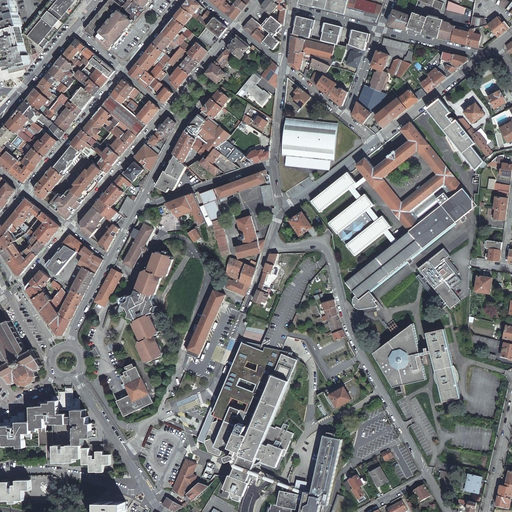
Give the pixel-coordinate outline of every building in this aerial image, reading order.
[(16,0),(1,0),(5,13),(9,29),(20,26),(22,25),(16,0)] [(44,48),(82,2),(80,0),(51,0),(51,2),(25,32),(44,48)] [(124,5),(117,0),(109,0),(86,29),(97,39),(123,7),(124,5)] [(123,34),(110,50),(122,60),(171,0),(151,0),(149,4),(148,5),(146,7),(134,22),(132,24),(130,26),(126,31),(123,34)] [(127,0),(117,0),(124,5),(123,7),(125,8),(127,14),(125,15),(131,20),(134,22),(146,7),(143,5),(138,0),(137,2),(132,2),(130,0),(128,0),(128,1),(127,0)] [(207,28),(215,17),(207,11),(202,17),(199,14),(202,10),(200,9),(201,8),(200,6),(201,5),(194,0),(188,0),(183,7),(193,16),(207,28)] [(234,20),(242,11),(235,4),(232,8),(225,2),(225,0),(219,0),(215,5),(234,20)] [(242,11),(247,5),(240,0),(238,0),(235,4),(242,11)] [(287,9),(276,0),(267,0),(262,6),(271,14),(276,7),(280,11),(278,20),(283,25),(285,26),(287,9)] [(284,0),(276,0),(287,9),(288,5),(283,2),(284,0)] [(300,0),(299,4),(315,8),(316,5),(346,13),(349,0),(300,0)] [(377,23),(383,7),(359,0),(349,0),(346,13),(346,15),(377,23)] [(434,0),(433,6),(432,7),(442,10),(444,3),(435,0),(434,0)] [(511,2),(506,0),(501,0),(500,4),(506,10),(511,2)] [(466,8),(449,1),(447,10),(464,14),(466,8)] [(315,8),(346,15),(346,13),(316,5),(315,8)] [(123,7),(97,39),(102,43),(112,32),(115,35),(119,30),(118,28),(119,27),(117,25),(124,16),(125,15),(127,14),(125,8),(123,7)] [(184,26),(193,16),(183,7),(177,14),(174,18),(184,26)] [(390,26),(408,31),(412,17),(403,14),(404,13),(401,12),(401,13),(394,10),(393,13),(389,23),(390,26)] [(408,31),(422,34),(428,18),(414,13),(413,15),(412,17),(408,31)] [(275,17),(272,15),(263,27),(268,32),(270,33),(264,42),(274,49),(280,41),(275,37),(279,32),(278,31),(283,25),(278,20),(276,19),(275,17)] [(422,34),(439,38),(444,21),(444,20),(440,19),(440,17),(433,15),(432,17),(429,16),(428,18),(422,34)] [(119,30),(121,32),(123,29),(121,28),(126,22),(128,23),(129,22),(128,21),(128,20),(124,16),(117,25),(119,27),(118,28),(119,30)] [(298,16),(294,34),(305,37),(310,38),(314,20),(298,16)] [(206,29),(219,39),(228,28),(219,20),(215,17),(207,28),(206,29)] [(490,27),(498,37),(499,37),(510,28),(505,21),(503,23),(498,17),(490,24),(489,23),(487,25),(485,18),(472,17),(470,29),(470,30),(473,29),(485,26),(488,25),(490,27)] [(188,35),(191,31),(184,26),(174,18),(167,27),(178,35),(182,30),(184,32),(188,35)] [(260,25),(252,18),(244,28),(253,35),(260,25)] [(439,38),(467,45),(470,32),(456,28),(457,25),(451,24),(451,23),(444,21),(439,38)] [(342,27),(326,23),(322,41),(329,42),(337,44),(342,27)] [(260,25),(253,35),(262,43),(264,42),(270,33),(268,32),(265,36),(259,31),(263,27),(260,25)] [(25,44),(20,26),(9,29),(0,30),(0,32),(7,59),(7,60),(6,60),(7,64),(8,67),(23,62),(30,60),(29,55),(28,55),(25,44)] [(184,41),(187,38),(186,37),(186,36),(184,34),(184,35),(183,34),(179,39),(177,37),(178,35),(167,27),(163,32),(180,46),(184,41)] [(467,45),(479,48),(482,34),(476,33),(476,34),(472,33),(473,29),(470,30),(470,32),(467,45)] [(112,32),(102,43),(108,48),(121,32),(119,30),(115,35),(112,32)] [(347,47),(365,51),(369,34),(353,30),(350,45),(347,43),(346,46),(347,47)] [(191,40),(195,35),(191,31),(188,35),(186,36),(186,37),(187,38),(191,40)] [(121,32),(108,48),(110,50),(123,34),(121,32)] [(181,47),(180,46),(163,32),(154,44),(166,54),(169,51),(168,51),(169,50),(168,49),(167,50),(166,49),(169,46),(168,45),(168,44),(173,48),(167,55),(167,56),(172,59),(181,47)] [(294,34),(292,34),(289,62),(298,70),(301,69),(304,59),(305,53),(302,52),(305,37),(294,34)] [(238,36),(227,48),(239,57),(242,54),(243,55),(250,46),(238,36)] [(305,53),(304,59),(313,61),(315,56),(332,60),(334,61),(344,63),(347,47),(346,46),(337,44),(329,42),(322,41),(310,38),(305,37),(302,52),(305,53)] [(409,44),(385,38),(383,44),(407,50),(409,44)] [(73,44),(80,50),(87,56),(92,61),(96,55),(78,39),(73,44)] [(190,46),(184,41),(180,46),(181,47),(185,51),(190,46)] [(200,62),(209,52),(198,43),(196,45),(195,44),(193,47),(194,48),(189,54),(200,62)] [(81,70),(83,72),(85,68),(86,68),(87,67),(78,59),(80,56),(76,55),(80,50),(73,44),(64,55),(81,70)] [(166,54),(154,44),(151,48),(138,63),(149,73),(150,71),(148,69),(157,59),(165,66),(169,62),(172,59),(167,56),(167,55),(166,54)] [(178,64),(187,52),(185,51),(181,47),(172,59),(169,62),(175,67),(178,64)] [(231,55),(226,50),(206,73),(218,83),(226,74),(222,70),(223,68),(221,67),(222,65),(220,64),(225,59),(227,60),(231,55)] [(390,56),(378,51),(372,67),(378,69),(383,71),(390,56)] [(414,62),(416,53),(409,51),(406,57),(405,57),(403,61),(412,64),(414,62)] [(452,66),(455,55),(444,52),(441,61),(442,61),(441,65),(446,68),(449,65),(452,66)] [(193,70),(200,62),(189,54),(188,55),(189,57),(181,67),(190,74),(193,70)] [(78,73),(81,70),(64,55),(57,63),(68,73),(70,75),(72,77),(73,76),(74,75),(74,74),(78,72),(78,73)] [(100,69),(106,63),(104,61),(96,55),(92,61),(91,62),(96,66),(98,68),(99,69),(100,69)] [(452,73),(469,61),(468,58),(455,55),(452,66),(449,65),(446,68),(452,73)] [(82,62),(87,66),(91,62),(92,61),(87,56),(82,62)] [(313,61),(309,70),(310,71),(309,72),(311,73),(313,67),(325,72),(321,76),(315,73),(311,80),(317,85),(318,86),(325,76),(326,73),(327,72),(330,67),(334,61),(332,60),(315,56),(313,61)] [(402,77),(407,70),(412,64),(403,61),(398,59),(394,61),(391,70),(387,69),(386,72),(388,73),(401,78),(402,77)] [(25,67),(23,62),(8,67),(9,71),(25,67)] [(273,62),(262,76),(277,88),(279,66),(273,62)] [(56,65),(50,72),(70,88),(76,80),(73,76),(72,77),(70,75),(68,73),(57,63),(56,65)] [(100,69),(110,78),(116,71),(106,63),(100,69)] [(149,73),(138,63),(130,74),(136,79),(136,78),(138,79),(138,78),(140,80),(139,81),(147,89),(155,78),(151,74),(149,73)] [(158,65),(151,74),(155,78),(162,70),(163,69),(158,65)] [(437,86),(452,73),(446,68),(441,65),(429,74),(428,75),(430,76),(437,86)] [(177,90),(190,74),(181,67),(173,75),(172,75),(171,76),(172,77),(171,78),(173,80),(171,83),(174,86),(177,90)] [(91,79),(102,88),(110,78),(100,69),(99,69),(94,75),(91,79)] [(378,69),(374,79),(386,84),(389,78),(387,77),(388,73),(386,72),(383,71),(378,69)] [(87,75),(83,72),(81,70),(78,73),(77,74),(78,77),(89,87),(87,90),(95,96),(96,95),(102,88),(91,79),(87,75)] [(162,70),(155,78),(160,82),(167,74),(162,70)] [(11,80),(18,80),(17,75),(23,75),(23,72),(10,73),(11,80)] [(70,88),(50,72),(46,77),(54,84),(54,85),(56,82),(58,84),(59,82),(62,84),(58,88),(59,89),(64,93),(65,94),(70,88)] [(262,78),(255,72),(244,86),(258,98),(257,99),(265,105),(272,95),(265,90),(265,91),(257,84),(262,78)] [(318,86),(330,97),(336,87),(338,84),(325,76),(318,86)] [(428,93),(437,86),(430,76),(421,84),(428,93)] [(44,79),(41,83),(52,92),(53,91),(54,91),(55,90),(51,87),(52,86),(54,84),(46,77),(44,79)] [(155,78),(147,89),(151,92),(155,88),(160,92),(165,85),(160,82),(155,78)] [(125,79),(117,89),(127,98),(128,98),(129,97),(130,98),(131,96),(137,89),(125,79)] [(374,79),(371,88),(381,92),(382,89),(384,89),(386,84),(374,79)] [(41,83),(37,88),(55,104),(60,99),(55,95),(52,92),(41,83)] [(84,110),(95,96),(87,90),(84,86),(73,100),(75,102),(84,110)] [(372,114),(376,109),(382,102),(383,101),(387,95),(381,92),(371,88),(365,86),(359,99),(358,102),(372,114)] [(165,104),(174,93),(167,87),(162,93),(161,92),(157,97),(165,104)] [(303,108),(312,97),(307,94),(300,87),(294,94),(294,96),(292,98),(294,99),(293,100),(303,108)] [(344,105),(349,92),(342,88),(341,89),(340,88),(339,89),(336,87),(330,97),(342,106),(344,105)] [(35,91),(32,94),(45,104),(44,105),(51,110),(55,104),(37,88),(35,91)] [(400,99),(408,109),(420,99),(426,94),(421,88),(414,94),(410,90),(400,99)] [(60,99),(64,93),(59,89),(55,95),(60,99)] [(112,95),(127,107),(129,105),(125,102),(126,100),(130,103),(132,101),(128,98),(127,98),(117,89),(112,95)] [(140,92),(137,89),(131,96),(134,99),(140,92)] [(220,90),(218,92),(213,99),(223,107),(224,106),(223,106),(229,98),(223,93),(220,90)] [(500,91),(489,97),(495,109),(507,103),(500,91)] [(70,98),(65,94),(64,93),(60,99),(65,103),(65,104),(70,98)] [(32,94),(27,100),(39,111),(39,110),(41,108),(42,109),(45,106),(44,105),(45,104),(32,94)] [(147,125),(138,117),(127,107),(112,95),(102,107),(112,115),(116,118),(120,121),(128,128),(131,130),(138,136),(147,125)] [(387,108),(395,119),(408,109),(400,99),(399,98),(389,107),(387,108)] [(55,104),(51,110),(56,114),(65,103),(60,99),(55,104)] [(223,107),(213,99),(207,105),(204,109),(215,118),(223,109),(227,113),(229,111),(224,107),(223,108),(223,107)] [(451,113),(440,99),(428,109),(460,150),(476,170),(480,166),(484,161),(487,159),(484,156),(482,158),(472,146),(476,143),(458,121),(457,120),(454,122),(452,121),(454,119),(453,117),(451,119),(448,115),(451,113)] [(22,106),(19,109),(36,123),(39,119),(46,124),(52,129),(56,134),(57,135),(61,139),(66,132),(51,120),(47,117),(43,114),(44,114),(39,110),(39,111),(27,100),(22,106)] [(127,107),(138,117),(144,110),(132,100),(132,101),(130,103),(129,105),(127,107)] [(144,110),(138,117),(147,125),(161,109),(151,101),(144,110)] [(69,107),(79,116),(84,110),(75,102),(74,103),(75,104),(74,105),(72,103),(69,107)] [(353,116),(364,125),(372,114),(358,102),(353,116)] [(378,120),(385,128),(395,119),(387,108),(387,109),(382,102),(376,109),(381,113),(373,119),(374,120),(376,119),(377,120),(378,120)] [(476,104),(465,113),(473,123),(485,114),(476,104)] [(61,117),(71,126),(77,119),(79,116),(69,107),(61,117)] [(112,115),(102,107),(93,118),(102,125),(103,126),(106,122),(109,125),(107,129),(111,133),(113,132),(112,131),(120,121),(116,118),(113,122),(112,121),(111,122),(108,120),(112,115)] [(19,109),(13,117),(22,124),(24,126),(28,121),(30,122),(31,124),(34,127),(40,132),(41,131),(43,129),(42,128),(40,126),(37,124),(36,123),(19,109)] [(209,116),(203,111),(200,115),(206,120),(209,116)] [(47,117),(51,120),(53,117),(55,115),(51,112),(47,117)] [(252,118),(245,113),(242,121),(245,123),(249,125),(252,122),(250,121),(252,118)] [(206,120),(200,115),(186,131),(211,152),(213,151),(214,151),(216,149),(227,140),(232,134),(209,116),(206,120)] [(268,122),(260,116),(255,124),(264,129),(268,122)] [(11,119),(6,125),(15,133),(18,129),(20,127),(22,124),(13,117),(11,119)] [(51,120),(66,132),(71,126),(61,117),(60,118),(58,121),(53,117),(51,120)] [(170,117),(136,158),(151,171),(159,156),(151,149),(154,145),(159,139),(160,140),(162,137),(162,136),(162,135),(167,139),(174,127),(176,123),(170,117)] [(102,125),(93,118),(92,119),(83,130),(93,138),(97,141),(101,145),(104,142),(103,142),(105,139),(106,140),(111,133),(107,129),(106,128),(97,138),(94,135),(95,133),(97,135),(101,131),(99,129),(102,125)] [(460,119),(458,121),(476,143),(481,150),(487,145),(487,141),(480,132),(477,132),(476,132),(472,128),(464,118),(460,119)] [(338,125),(287,120),(283,151),(287,152),(287,156),(286,164),(330,169),(331,160),(331,156),(335,157),(338,125)] [(125,130),(128,128),(120,121),(112,131),(113,132),(120,138),(121,138),(125,133),(118,128),(120,126),(125,130)] [(441,160),(411,122),(402,130),(410,140),(400,148),(399,147),(398,146),(397,146),(396,146),(395,148),(394,149),(392,150),(390,150),(389,151),(387,154),(384,155),(384,156),(383,156),(383,157),(383,158),(384,159),(385,160),(375,168),(366,158),(357,165),(367,177),(369,180),(375,188),(384,180),(383,178),(418,151),(419,152),(420,152),(432,167),(441,160)] [(511,122),(501,129),(508,142),(511,140),(511,122)] [(6,125),(0,132),(0,133),(18,149),(25,140),(15,133),(6,125)] [(37,137),(39,134),(31,128),(30,128),(28,129),(28,130),(37,137)] [(15,133),(25,140),(27,142),(30,145),(30,144),(35,148),(45,157),(52,149),(42,141),(41,140),(37,145),(18,129),(15,133)] [(42,141),(52,149),(58,142),(59,141),(43,129),(41,131),(47,135),(42,141)] [(93,138),(83,130),(79,135),(88,142),(91,139),(92,140),(93,138)] [(130,146),(138,136),(131,130),(129,132),(128,132),(127,133),(128,133),(123,139),(123,140),(130,146)] [(180,159),(188,167),(193,164),(194,163),(193,162),(187,157),(193,147),(204,156),(204,157),(211,152),(186,131),(174,153),(180,159)] [(0,133),(0,144),(5,149),(7,150),(9,151),(15,157),(20,161),(21,162),(25,157),(26,159),(28,157),(23,153),(18,149),(0,133)] [(88,142),(79,135),(72,144),(81,152),(89,157),(94,151),(91,148),(92,147),(93,148),(94,147),(92,146),(88,142)] [(121,156),(130,146),(123,140),(123,139),(121,138),(120,138),(113,145),(112,144),(111,145),(109,143),(108,145),(110,147),(121,156)] [(25,140),(18,149),(23,153),(25,151),(22,148),(27,142),(25,140)] [(246,156),(244,155),(230,143),(227,140),(216,149),(233,162),(234,161),(234,162),(235,162),(236,162),(238,158),(238,159),(239,160),(240,161),(241,161),(242,160),(246,156)] [(101,145),(97,141),(93,145),(92,145),(92,146),(94,147),(97,150),(99,147),(101,145)] [(58,161),(53,166),(63,174),(81,152),(72,144),(67,149),(69,150),(59,162),(58,161)] [(151,149),(159,156),(161,151),(154,145),(151,149)] [(269,158),(270,146),(268,146),(268,148),(262,150),(258,151),(257,150),(252,152),(251,153),(250,151),(245,153),(244,155),(246,156),(255,163),(269,158)] [(113,165),(121,156),(110,147),(106,153),(99,147),(97,150),(104,156),(103,157),(113,165)] [(28,157),(38,166),(45,157),(35,148),(28,157)] [(220,169),(226,174),(240,169),(233,162),(216,149),(214,151),(213,151),(211,152),(204,157),(205,157),(214,165),(217,161),(220,164),(218,168),(220,169)] [(5,157),(0,162),(11,172),(20,161),(15,157),(9,151),(6,155),(5,157)] [(174,153),(157,186),(167,192),(169,189),(170,189),(170,188),(175,190),(188,167),(180,159),(174,153)] [(511,176),(511,164),(503,163),(505,154),(502,155),(500,156),(499,156),(497,157),(495,159),(492,161),(496,162),(495,166),(502,167),(502,169),(501,169),(500,174),(511,176)] [(201,164),(201,163),(205,157),(204,157),(204,156),(197,162),(200,165),(201,164)] [(21,162),(33,172),(38,166),(28,157),(26,159),(25,157),(21,162)] [(107,172),(113,165),(103,157),(97,164),(107,172)] [(215,175),(220,169),(218,168),(214,165),(205,157),(201,163),(201,164),(215,175)] [(442,161),(441,160),(432,167),(431,168),(437,175),(440,173),(437,169),(444,163),(442,161)] [(11,172),(24,183),(33,172),(21,162),(20,161),(11,172)] [(95,172),(102,178),(107,172),(97,164),(94,162),(89,168),(91,171),(93,169),(95,171),(95,172)] [(135,162),(126,173),(134,181),(144,170),(135,162)] [(450,171),(444,163),(390,206),(409,230),(463,188),(450,171)] [(64,175),(63,174),(53,166),(35,188),(36,193),(45,199),(53,189),(64,175)] [(83,180),(93,188),(93,187),(96,182),(98,184),(102,178),(95,172),(95,171),(93,169),(91,171),(89,168),(88,170),(82,176),(85,179),(83,180)] [(270,181),(269,175),(268,174),(266,170),(217,188),(219,193),(217,193),(219,200),(221,201),(228,199),(227,197),(239,192),(240,193),(241,193),(240,192),(270,181)] [(69,219),(85,199),(83,197),(75,190),(73,188),(72,188),(71,187),(81,176),(77,171),(70,179),(69,178),(65,183),(70,188),(63,197),(53,189),(45,199),(69,219)] [(348,172),(312,201),(321,212),(351,189),(357,183),(348,172)] [(130,182),(122,174),(115,183),(120,188),(126,181),(129,183),(130,182)] [(75,190),(83,197),(86,194),(87,195),(93,188),(83,180),(85,179),(82,176),(72,188),(73,188),(75,190)] [(0,178),(0,191),(1,192),(9,182),(2,177),(0,178)] [(357,183),(351,189),(359,200),(364,196),(359,189),(369,180),(367,177),(357,183)] [(488,189),(495,190),(499,190),(510,192),(511,186),(501,185),(501,184),(496,183),(497,180),(490,179),(488,189)] [(402,203),(384,180),(375,188),(390,206),(397,201),(400,204),(402,203)] [(1,192),(10,199),(16,192),(17,188),(9,182),(1,192)] [(120,188),(115,183),(110,188),(102,198),(112,207),(119,198),(120,199),(121,198),(120,197),(125,192),(124,191),(123,190),(120,188)] [(273,195),(271,184),(262,186),(265,206),(274,204),(273,195)] [(477,205),(463,188),(409,230),(424,249),(477,205)] [(211,221),(222,217),(212,190),(201,194),(211,221)] [(0,204),(4,207),(10,199),(1,192),(0,192),(0,204)] [(207,223),(195,193),(167,203),(177,216),(178,216),(193,210),(200,225),(207,223)] [(366,193),(328,223),(337,234),(371,207),(374,205),(366,193)] [(125,218),(134,200),(128,195),(119,212),(123,216),(125,218)] [(496,209),(507,211),(509,198),(497,197),(496,209)] [(32,210),(36,205),(27,198),(18,210),(27,218),(30,215),(29,214),(32,210)] [(112,207),(102,198),(94,207),(105,216),(115,225),(116,225),(123,216),(119,212),(112,207)] [(377,203),(374,205),(365,212),(374,223),(379,218),(383,215),(385,213),(377,203)] [(40,217),(44,212),(36,205),(32,210),(40,217)] [(105,216),(94,207),(82,222),(83,230),(91,237),(99,228),(101,226),(101,223),(99,222),(101,220),(101,221),(105,216)] [(371,207),(337,234),(346,245),(379,218),(371,207)] [(493,208),(492,217),(496,218),(496,219),(506,220),(507,211),(496,209),(493,208)] [(27,218),(18,210),(4,226),(10,231),(16,224),(20,227),(28,218),(27,218)] [(62,226),(44,212),(40,217),(42,219),(46,222),(42,226),(41,226),(40,228),(41,228),(37,233),(36,232),(36,231),(35,230),(34,230),(40,222),(37,220),(31,228),(30,229),(47,245),(55,235),(62,226)] [(313,236),(318,235),(317,234),(322,231),(317,224),(313,227),(303,213),(291,220),(301,235),(309,230),(313,236)] [(383,215),(346,245),(355,256),(392,227),(383,215)] [(240,258),(262,252),(264,246),(266,240),(259,241),(257,236),(257,233),(252,216),(239,220),(242,234),(241,235),(241,239),(244,239),(246,245),(237,247),(240,258)] [(213,222),(222,257),(230,255),(221,220),(216,221),(213,222)] [(135,227),(125,247),(131,250),(124,263),(134,268),(143,250),(145,252),(147,247),(145,246),(154,228),(145,223),(141,231),(138,229),(135,227)] [(0,241),(10,231),(4,226),(2,224),(0,226),(0,241)] [(14,233),(20,227),(16,224),(10,231),(0,241),(0,247),(2,251),(15,242),(17,240),(15,237),(12,233),(13,232),(14,233)] [(28,233),(30,229),(31,228),(27,224),(22,229),(27,233),(28,233)] [(108,251),(120,229),(116,225),(115,225),(99,244),(108,251)] [(389,229),(384,232),(393,243),(409,230),(407,227),(402,231),(395,237),(389,229)] [(194,240),(195,242),(202,238),(196,228),(195,228),(189,233),(194,240)] [(27,233),(22,229),(18,232),(19,234),(18,235),(21,238),(22,236),(23,237),(27,233)] [(38,255),(47,245),(30,229),(28,233),(33,238),(31,240),(30,239),(29,240),(30,241),(29,242),(32,245),(30,247),(29,247),(38,255)] [(409,230),(345,283),(359,300),(424,249),(409,230)] [(74,249),(80,241),(72,234),(64,243),(74,249)] [(486,248),(488,248),(491,249),(502,250),(503,242),(488,240),(486,248)] [(81,253),(86,246),(80,241),(74,249),(77,251),(81,253)] [(2,251),(9,262),(22,253),(15,242),(2,251)] [(49,261),(46,264),(58,274),(77,251),(74,249),(64,243),(59,250),(60,251),(53,259),(52,258),(49,261)] [(84,255),(89,258),(93,254),(94,252),(86,246),(81,253),(84,255)] [(22,253),(9,262),(18,274),(21,275),(35,259),(38,255),(29,247),(22,253)] [(429,260),(418,268),(451,309),(461,301),(452,288),(461,280),(458,275),(461,273),(449,260),(451,256),(445,249),(429,260)] [(491,249),(489,259),(500,261),(502,250),(491,249)] [(167,254),(163,252),(158,251),(158,252),(155,251),(150,266),(151,266),(150,268),(151,269),(149,270),(148,268),(143,271),(137,288),(140,289),(139,291),(137,290),(135,294),(130,296),(130,298),(130,299),(129,300),(128,301),(127,301),(125,301),(124,305),(124,306),(128,307),(131,312),(129,317),(135,319),(136,322),(134,323),(140,337),(141,337),(142,338),(143,339),(142,341),(140,340),(140,341),(139,345),(146,361),(148,360),(149,362),(154,360),(158,358),(163,356),(162,354),(164,353),(157,337),(155,337),(155,336),(158,334),(157,332),(160,331),(152,315),(150,316),(149,314),(154,312),(153,310),(153,309),(153,308),(154,306),(156,305),(152,297),(154,293),(155,294),(162,277),(160,276),(161,275),(164,276),(165,274),(167,275),(174,258),(172,257),(172,256),(167,254)] [(271,275),(278,253),(270,254),(265,271),(269,273),(269,274),(271,275)] [(89,258),(84,255),(79,264),(85,267),(95,273),(102,259),(93,254),(89,258)] [(242,281),(250,285),(251,286),(256,268),(250,266),(241,262),(231,258),(226,274),(234,278),(242,282),(242,281)] [(102,259),(95,273),(96,273),(103,260),(102,259)] [(186,317),(204,264),(189,259),(170,312),(186,317)] [(76,283),(73,290),(84,296),(92,282),(96,273),(95,273),(85,267),(78,280),(76,280),(75,282),(76,283)] [(102,289),(96,301),(105,306),(123,274),(113,268),(102,289)] [(51,278),(42,269),(35,278),(43,288),(51,278)] [(267,274),(264,272),(259,289),(262,290),(263,287),(267,274)] [(493,278),(478,275),(476,291),(491,293),(493,278)] [(27,289),(34,299),(45,291),(43,288),(35,278),(28,286),(27,289)] [(245,295),(250,285),(242,281),(242,282),(234,278),(233,281),(229,279),(226,287),(245,295)] [(59,292),(63,287),(55,280),(52,283),(53,286),(57,290),(59,292)] [(42,310),(51,324),(60,314),(59,313),(58,312),(60,308),(58,307),(56,309),(54,305),(57,301),(62,304),(65,297),(66,292),(63,287),(59,292),(56,295),(54,297),(52,300),(51,301),(42,310)] [(84,296),(73,290),(69,287),(68,289),(71,292),(61,312),(72,320),(84,296)] [(226,295),(215,290),(189,352),(199,357),(226,295)] [(259,290),(254,300),(261,303),(262,300),(265,302),(269,294),(266,293),(259,290)] [(34,299),(42,310),(51,301),(46,293),(45,291),(34,299)] [(374,297),(370,291),(359,300),(356,295),(355,296),(354,297),(354,298),(353,299),(353,300),(353,301),(353,302),(353,303),(353,304),(354,305),(354,306),(355,307),(357,308),(357,309),(358,309),(359,310),(360,309),(373,307),(375,305),(374,303),(378,301),(374,297)] [(130,298),(130,296),(129,296),(129,295),(128,294),(127,296),(126,295),(125,295),(124,296),(122,297),(121,298),(121,299),(121,301),(121,302),(122,303),(123,304),(124,305),(125,301),(127,301),(128,301),(129,300),(130,299),(130,298)] [(325,309),(336,306),(335,300),(332,300),(332,299),(327,301),(328,302),(323,303),(325,309)] [(0,303),(0,355),(1,358),(2,360),(4,359),(6,363),(5,364),(1,366),(0,365),(0,367),(0,368),(4,375),(4,376),(5,377),(5,376),(9,382),(8,383),(9,384),(10,384),(11,384),(10,383),(11,383),(11,384),(13,384),(14,384),(15,381),(16,380),(20,384),(19,386),(20,386),(21,385),(27,386),(27,387),(28,387),(28,386),(33,382),(34,384),(35,383),(34,381),(37,376),(38,377),(39,376),(37,375),(35,369),(36,369),(38,370),(40,369),(40,368),(40,367),(41,367),(42,367),(42,366),(43,366),(42,364),(41,364),(38,359),(39,359),(38,357),(37,357),(34,350),(34,348),(33,349),(32,348),(31,349),(31,350),(27,352),(24,348),(26,347),(25,346),(23,342),(23,341),(22,341),(20,337),(20,336),(19,336),(17,332),(17,331),(17,330),(16,331),(14,327),(15,327),(14,325),(12,326),(10,322),(12,321),(11,320),(9,321),(0,303)] [(128,307),(124,306),(122,305),(118,315),(128,318),(129,317),(131,312),(128,307)] [(328,319),(338,315),(337,311),(336,306),(325,309),(328,316),(324,317),(325,319),(328,318),(328,319)] [(69,323),(72,320),(61,312),(60,312),(59,313),(60,314),(51,324),(58,335),(64,335),(69,323)] [(330,325),(340,322),(338,315),(328,319),(323,321),(323,324),(329,322),(330,325)] [(433,354),(432,349),(430,350),(429,347),(426,347),(427,351),(426,351),(422,352),(421,352),(414,322),(400,334),(373,354),(393,387),(402,385),(427,379),(422,356),(425,356),(433,354)] [(334,333),(343,330),(341,326),(341,324),(331,327),(333,333),(334,333)] [(269,327),(262,345),(265,346),(267,340),(268,340),(269,336),(282,338),(279,349),(282,350),(285,343),(287,334),(286,332),(283,330),(281,329),(279,328),(276,327),(274,327),(271,327),(269,327)] [(428,332),(432,349),(433,354),(444,401),(461,397),(446,328),(438,330),(428,332)] [(328,340),(330,343),(346,336),(343,330),(334,333),(335,337),(328,340)] [(511,359),(511,343),(506,342),(498,340),(469,333),(469,340),(498,347),(498,349),(504,350),(503,356),(511,358),(511,359)] [(244,342),(217,408),(222,410),(219,417),(215,415),(212,422),(217,420),(225,424),(226,420),(251,430),(283,353),(284,351),(279,350),(279,349),(265,346),(265,347),(244,342)] [(228,461),(232,459),(235,466),(236,466),(232,475),(230,474),(228,478),(224,478),(223,481),(227,482),(224,487),(231,490),(235,498),(241,500),(243,497),(242,496),(243,495),(244,495),(248,486),(246,485),(248,481),(250,476),(252,477),(252,478),(257,480),(260,472),(262,470),(260,465),(257,465),(255,464),(256,459),(258,456),(263,458),(262,460),(277,466),(284,448),(287,449),(294,433),(272,423),(297,360),(283,353),(251,430),(226,420),(225,424),(217,420),(212,422),(206,424),(209,430),(211,429),(214,436),(204,440),(207,450),(218,455),(219,454),(221,448),(232,453),(226,455),(228,461)] [(137,366),(125,371),(126,374),(122,376),(131,394),(117,401),(125,416),(154,402),(137,366)] [(345,387),(325,397),(332,410),(352,400),(345,387)] [(81,409),(81,398),(74,398),(73,388),(66,388),(66,392),(60,392),(60,396),(53,396),(53,402),(39,403),(39,409),(32,409),(33,421),(25,421),(25,413),(18,413),(18,416),(11,416),(11,420),(5,420),(4,423),(0,422),(0,447),(25,447),(25,446),(46,445),(55,445),(54,424),(74,423),(74,409),(81,409)] [(328,404),(322,393),(318,395),(323,406),(328,404)] [(93,423),(89,423),(89,416),(86,416),(86,409),(81,409),(74,409),(74,423),(54,424),(55,445),(55,459),(62,459),(62,461),(69,461),(69,460),(76,460),(76,455),(82,455),(83,462),(90,462),(90,469),(97,469),(97,472),(105,472),(105,464),(112,464),(111,454),(105,454),(104,444),(90,444),(90,437),(97,437),(97,430),(93,430),(93,423)] [(208,427),(198,431),(201,441),(204,440),(214,436),(211,429),(209,430),(208,427)] [(324,435),(311,492),(305,491),(304,495),(302,504),(300,511),(321,511),(323,504),(328,505),(331,492),(342,439),(324,435)] [(386,451),(381,454),(385,462),(391,459),(387,453),(386,451)] [(209,462),(203,477),(209,480),(215,465),(209,462)] [(380,467),(370,473),(378,487),(388,481),(380,467)] [(441,471),(440,477),(455,481),(456,474),(441,471)] [(482,477),(470,474),(466,490),(479,493),(482,477)] [(354,489),(359,486),(363,484),(362,482),(365,481),(363,477),(360,479),(358,475),(349,480),(354,489)] [(0,511),(0,504),(32,504),(32,503),(53,503),(52,476),(10,476),(10,480),(3,480),(3,483),(0,483),(0,511)] [(298,480),(297,488),(307,490),(308,482),(298,480)] [(343,483),(348,492),(352,489),(354,489),(349,480),(343,483)] [(199,482),(195,486),(187,493),(188,493),(193,500),(209,486),(208,486),(199,482)] [(506,486),(501,485),(499,495),(511,498),(511,496),(511,483),(507,483),(506,486)] [(354,489),(352,489),(360,503),(366,499),(359,486),(354,489)] [(416,491),(414,489),(410,491),(414,498),(418,497),(421,502),(430,496),(425,486),(416,491)] [(291,511),(292,508),(296,509),(297,503),(302,504),(304,495),(280,490),(277,505),(272,504),(271,508),(269,508),(268,511),(291,511)] [(340,511),(346,501),(343,495),(338,494),(332,511),(340,511)] [(511,498),(499,495),(498,499),(496,505),(504,507),(504,506),(509,507),(511,498)] [(179,504),(167,498),(163,505),(174,511),(185,505),(182,502),(179,504)] [(125,511),(126,501),(99,500),(99,511),(125,511)] [(472,511),(474,511),(477,502),(469,500),(467,511),(472,511)] [(403,502),(389,509),(391,511),(409,511),(409,510),(408,511),(403,502)]
